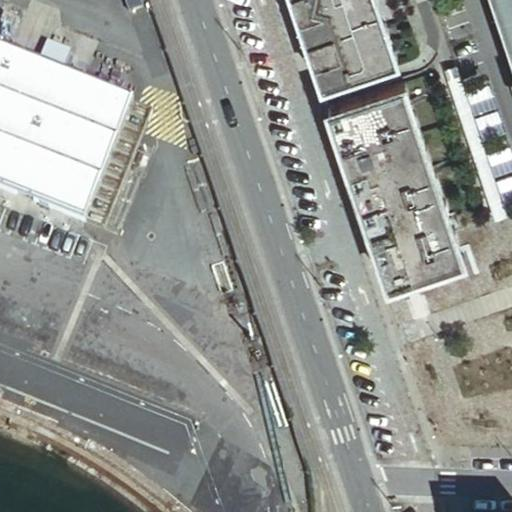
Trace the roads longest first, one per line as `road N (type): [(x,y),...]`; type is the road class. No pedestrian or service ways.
road 1 (residential): [(360,484),(197,0)]
road 2 (residential): [(360,484),(511,484)]
